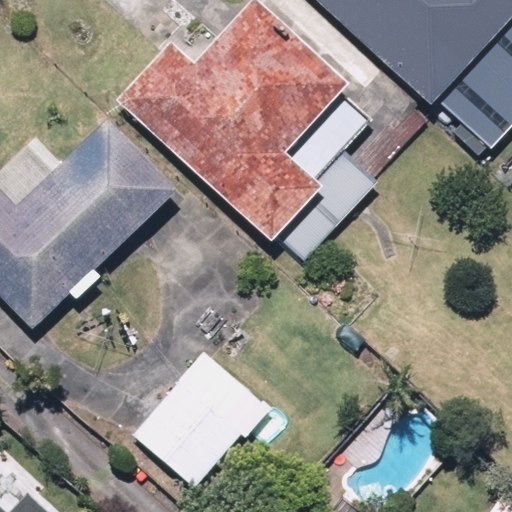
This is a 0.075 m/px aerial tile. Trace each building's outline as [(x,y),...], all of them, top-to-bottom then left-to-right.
[(511,0),(321,0),(491,151),(511,127),(511,21),(510,20),(511,17),(511,0)] [(245,10),(241,16),(182,75),(161,54),(105,111),(253,258),(270,241),(299,269),(374,193),(341,160),(368,132),(245,10)] [(57,172),(21,144),(0,166),(0,338),(12,350),(55,305),(66,315),(91,288),(83,280),(158,200),(90,137),(57,172)] [(260,422),(193,361),(120,445),(180,497),(226,444),(234,451),(260,422)] [(5,511),(28,511),(17,501),(5,511)]
